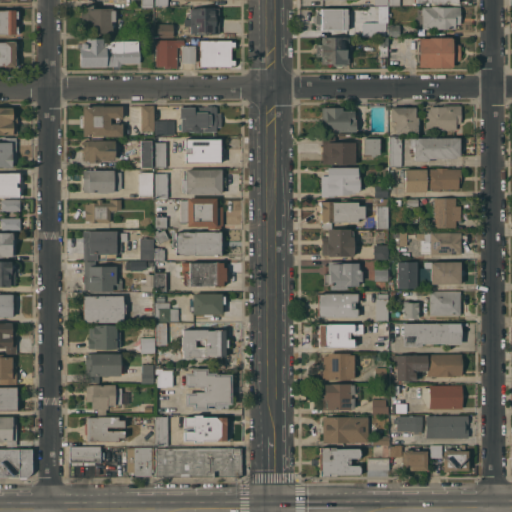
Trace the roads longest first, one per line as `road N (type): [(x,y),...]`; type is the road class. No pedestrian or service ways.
road 1 (residential): [(511,86),(0,89)]
road 2 (residential): [(50,0),(52,511)]
road 3 (residential): [(495,0),(496,511)]
road 4 (tertiary): [(272,0),(274,432)]
road 5 (secondary): [(368,511),(511,510)]
